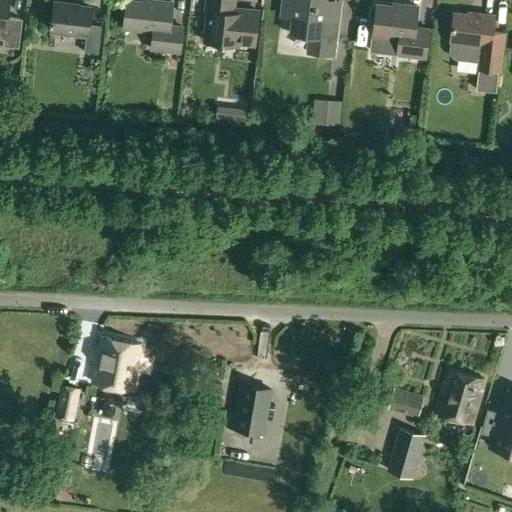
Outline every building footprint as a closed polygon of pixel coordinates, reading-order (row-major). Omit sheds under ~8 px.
[(0,0),(0,37),(4,38),(3,45),(19,47),(22,18),(7,16),(8,0),(0,0)] [(205,43),(239,45),(240,38),(256,40),(259,12),(234,9),(234,0),(208,0),(207,12),(205,43)] [(284,0),(284,7),(295,9),(292,34),(310,37),(308,53),(334,55),(338,21),(340,2),(326,0),(284,0)] [(153,51),(181,53),(184,29),(171,27),(174,4),(153,2),(153,5),(128,2),(124,31),(154,33),(153,51)] [(84,51),(98,53),(101,25),(90,24),(92,7),(54,3),(51,31),(86,36),(84,51)] [(376,4),(372,36),(375,36),(374,44),(386,46),(387,38),(399,40),(397,53),(426,57),(429,29),(415,27),(418,6),(403,4),(402,7),(376,4)] [(450,40),(450,48),(450,52),(451,54),(452,56),(454,58),(457,59),(480,62),(477,89),(497,92),(504,32),(493,31),(495,15),(478,13),(478,17),(454,13),(450,40)] [(339,124),(341,101),(315,99),(313,122),(339,124)] [(245,111),(235,110),(233,125),(244,127),(245,111)] [(101,336),(92,381),(132,389),(141,344),(101,336)] [(448,368),(436,412),(472,422),(485,379),(448,368)] [(227,426),(263,432),(271,389),(235,383),(227,426)] [(54,384),(50,405),(66,408),(65,412),(76,414),(80,394),(69,392),(70,388),(54,384)] [(389,407),(418,415),(423,395),(394,387),(389,407)] [(511,391),(508,390),(492,446),(511,451),(511,391)] [(108,425),(101,457),(115,460),(123,428),(108,425)] [(413,476),(425,434),(400,427),(389,469),(413,476)] [(0,505),(10,509),(10,507),(17,509),(22,491),(16,489),(16,488),(0,483),(0,505)]
